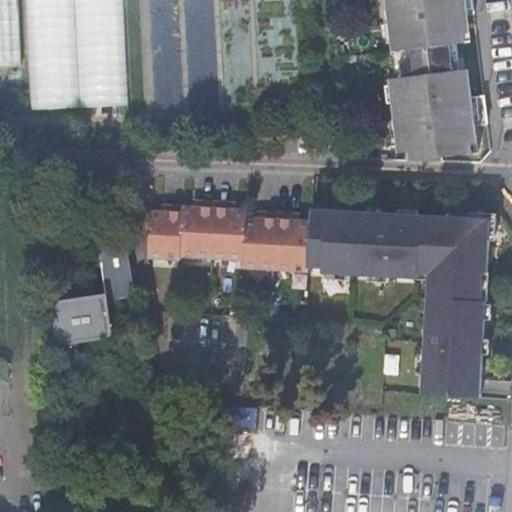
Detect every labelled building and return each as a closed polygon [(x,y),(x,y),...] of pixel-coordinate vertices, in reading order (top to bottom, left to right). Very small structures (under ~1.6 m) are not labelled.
[(131,105),(128,0),(30,0),(33,107),(131,105)] [(385,0),(387,9),(391,42),(394,42),(395,50),(391,51),(393,64),(394,77),(389,78),(390,84),(392,102),(394,120),(395,134),(397,146),(398,152),(407,151),(409,160),(440,161),(440,156),(477,152),(473,125),(486,123),(485,114),(485,108),(471,109),(470,97),(467,69),(458,70),(455,43),(461,42),(469,41),(466,14),(473,13),(472,6),(471,0),(385,0)] [(21,3),(0,4),(0,59),(24,58),(21,3)] [(384,43),(391,42),(387,9),(380,10),(384,43)] [(471,109),(485,108),(483,95),(470,97),(471,109)] [(391,146),(397,146),(395,134),(394,120),(388,120),(391,146)] [(341,133),(344,158),(350,158),(347,132),(341,133)] [(161,211),(151,211),(148,258),(181,260),(181,257),(243,261),(243,268),(308,272),(308,267),(323,268),(323,273),(326,273),(350,275),(368,276),(388,277),(418,278),(419,278),(419,274),(434,274),(433,298),(428,298),(425,355),(424,375),(423,394),(481,398),(482,380),(483,354),(484,339),(484,330),(485,319),(486,305),(486,302),(482,301),(484,272),(488,273),(490,240),(491,219),(470,218),(419,215),(399,214),(391,214),(382,213),(367,212),(312,209),(311,221),(300,220),(297,220),(294,220),(294,214),(263,212),(263,218),(260,218),(257,218),(247,217),(247,210),(236,209),(233,209),(230,209),(231,203),(200,201),(199,207),(197,207),(193,207),(168,205),(167,212),(165,211),(161,211)] [(470,212),(470,218),(491,219),(490,240),(496,240),(497,214),(470,212)] [(100,247),(107,295),(135,293),(128,245),(100,247)] [(434,274),(419,274),(419,278),(418,278),(418,279),(428,280),(427,298),(428,298),(433,298),(434,274)] [(54,303),(59,344),(113,337),(107,295),(80,299),(54,303)] [(9,358),(0,357),(0,374),(10,375),(9,358)]
